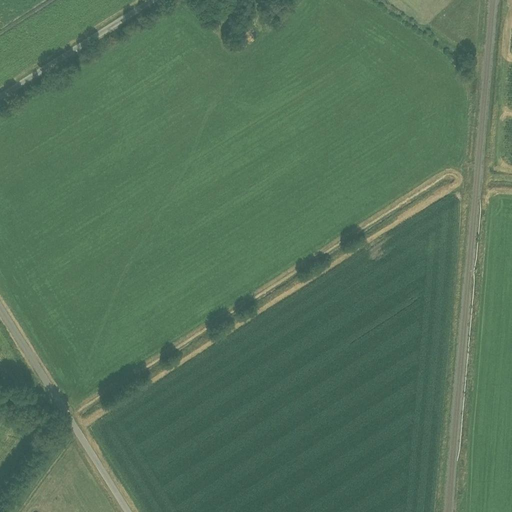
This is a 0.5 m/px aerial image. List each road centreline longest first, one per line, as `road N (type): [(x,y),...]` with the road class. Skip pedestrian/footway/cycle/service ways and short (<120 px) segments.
road 1 (unclassified): [(0,97),(154,0)]
road 2 (unclassified): [(128,511),(61,404)]
